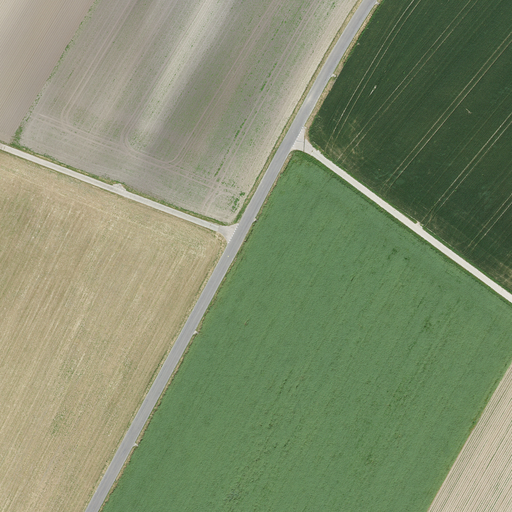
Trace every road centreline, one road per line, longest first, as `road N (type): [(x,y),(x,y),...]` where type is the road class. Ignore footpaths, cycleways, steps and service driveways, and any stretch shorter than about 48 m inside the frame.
road 1 (tertiary): [(373,0),(93,511)]
road 2 (motorway): [(511,185),(0,458)]
road 3 (motorway): [(112,511),(511,293)]
road 4 (track): [(293,136),(511,298)]
road 5 (track): [(241,237),(0,146)]
